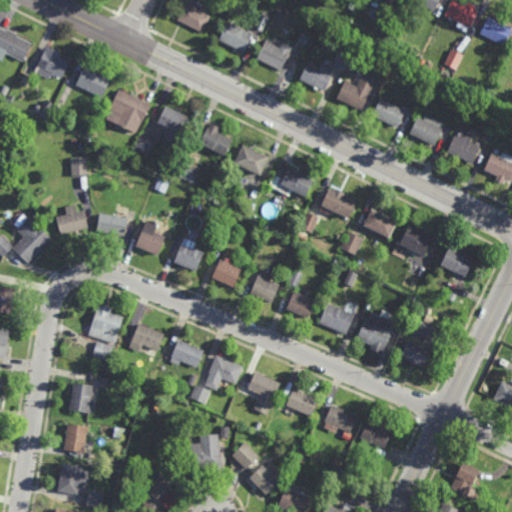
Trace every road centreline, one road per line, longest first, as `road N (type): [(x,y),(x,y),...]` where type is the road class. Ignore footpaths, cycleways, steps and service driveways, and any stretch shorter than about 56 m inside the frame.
road 1 (residential): [(445,415),(114,275),(85,274),(59,291),(50,312),(19,511)]
road 2 (residential): [(44,0),(511,230)]
road 3 (residential): [(511,276),(397,511)]
